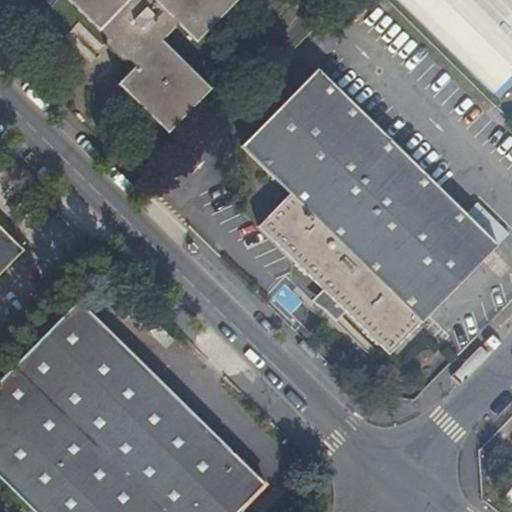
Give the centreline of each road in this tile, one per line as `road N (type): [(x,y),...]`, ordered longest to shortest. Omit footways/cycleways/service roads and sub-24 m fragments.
road 1 (tertiary): [(0,95),(391,479)]
road 2 (unknown): [(132,225),(300,51),(343,35),(366,42),(401,71),(511,199)]
road 3 (unclassified): [(391,479),(511,357)]
